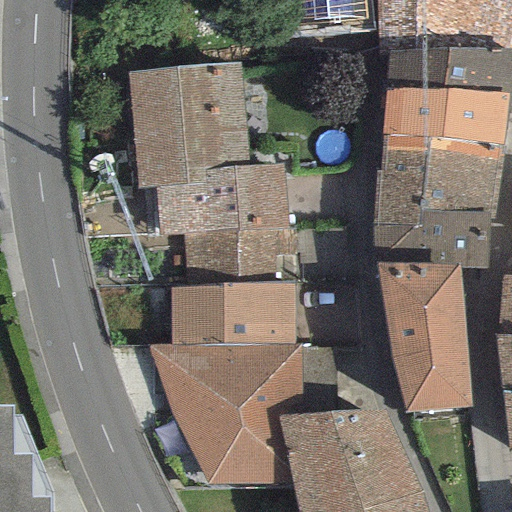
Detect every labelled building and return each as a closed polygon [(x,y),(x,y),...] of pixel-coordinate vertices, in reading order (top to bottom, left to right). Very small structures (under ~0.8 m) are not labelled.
[(364,0),(273,0),(276,26),(366,18),(364,0)] [(511,0),(374,0),(377,60),(386,61),(387,51),(511,51),(511,0)] [(383,90),(510,94),(511,83),(511,51),(387,51),(386,61),(383,90)] [(240,64),(126,74),(135,189),(155,187),(203,183),(202,172),(248,168),(240,64)] [(502,145),(510,94),(383,90),(380,136),(502,145)] [(488,213),(488,219),(494,219),(502,145),(380,136),(378,171),(374,171),(371,224),(420,224),(421,211),(488,213)] [(203,183),(155,187),(157,233),(182,232),(185,287),(290,282),(284,167),(248,168),(202,172),(203,183)] [(457,265),(457,268),(486,269),(488,219),(488,213),(421,211),(420,224),(371,224),(371,263),(375,263),(457,265)] [(389,357),(464,347),(457,268),(457,265),(375,263),(389,357)] [(511,275),(502,275),(493,335),(511,336),(511,275)] [(169,287),(170,346),(293,345),(290,282),(185,287),(169,287)] [(511,336),(493,335),(500,393),(511,393),(511,336)] [(275,415),(333,412),(328,345),(293,345),(170,346),(146,347),(174,421),(151,431),(179,490),(289,484),(275,415)] [(464,347),(389,357),(403,412),(470,408),(464,347)] [(511,393),(500,393),(507,456),(511,456),(511,393)] [(12,407),(0,407),(0,511),(51,511),(51,493),(20,416),(11,416),(12,407)] [(333,412),(275,415),(289,484),(295,511),(424,511),(382,409),(333,412)]
